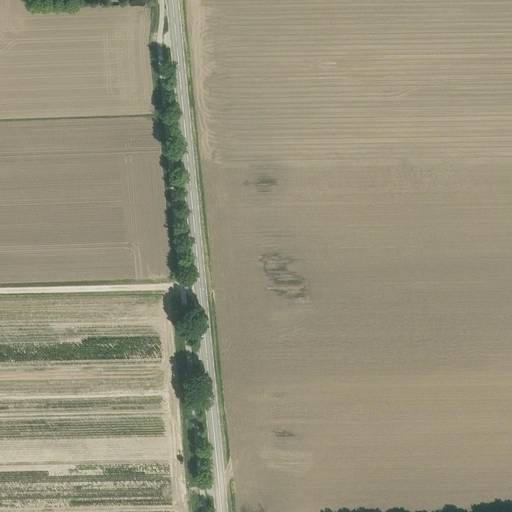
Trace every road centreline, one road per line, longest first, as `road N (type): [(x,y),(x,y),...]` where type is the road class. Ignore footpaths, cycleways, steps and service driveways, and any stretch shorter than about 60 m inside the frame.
road 1 (secondary): [(221,511),(172,0)]
road 2 (track): [(0,291),(199,287)]
